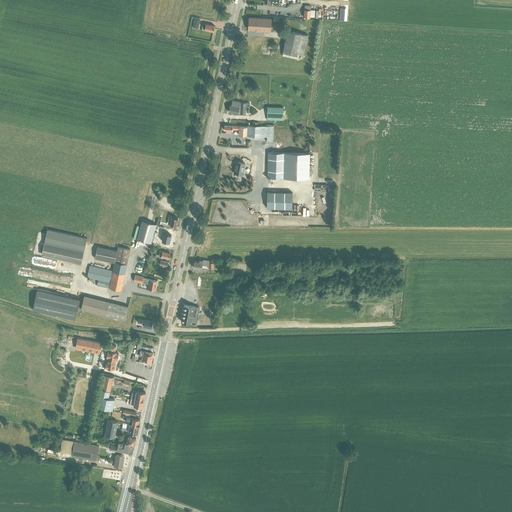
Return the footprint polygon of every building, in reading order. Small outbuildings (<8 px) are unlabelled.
[(315,10),(310,10),(310,5),(304,5),(303,17),(310,17),(314,17),(315,10)] [(249,17),(248,29),(270,31),(271,19),(249,17)] [(214,25),(205,23),(205,24),(202,23),(202,26),(205,27),(204,30),(213,31),(214,25)] [(308,35),(287,31),(282,55),(296,58),(297,54),(304,55),(308,35)] [(230,105),(228,111),(237,113),(240,114),(245,114),(245,107),(250,107),(250,103),(240,103),(240,102),(232,100),(231,106),(230,105)] [(286,115),(286,110),(283,110),(283,107),(267,106),(266,119),(283,120),(283,115),(286,115)] [(267,136),(267,141),(273,142),(273,126),(247,124),(247,126),(224,125),(224,129),(227,130),(227,131),(232,132),(232,130),(239,130),(238,135),(267,136)] [(269,152),(268,177),(309,178),(310,153),(269,152)] [(244,163),(236,161),(233,172),(241,174),(244,163)] [(292,191),(267,191),(267,207),(292,208),(292,191)] [(170,224),(176,226),(178,218),(169,216),(168,222),(170,223),(170,224)] [(142,220),(137,239),(137,240),(144,241),(151,243),(156,224),(142,220)] [(84,251),(87,238),(47,229),(44,242),(84,251)] [(163,233),(162,241),(170,243),(171,235),(163,233)] [(154,246),(173,251),(174,245),(155,240),(154,246)] [(84,251),(44,243),(42,252),(81,261),(84,251)] [(115,262),(117,250),(97,246),(95,258),(115,262)] [(130,249),(118,246),(117,250),(115,262),(113,270),(109,287),(121,290),(130,249)] [(170,253),(160,250),(159,256),(169,258),(170,253)] [(198,261),(194,261),(193,267),(201,268),(202,265),(208,266),(208,268),(213,268),(213,262),(208,262),(208,260),(202,259),(202,260),(198,259),(198,261)] [(138,260),(136,270),(143,272),(145,261),(138,260)] [(109,287),(113,270),(89,265),(87,277),(98,279),(97,285),(109,287)] [(142,282),(149,284),(148,288),(155,290),(157,280),(143,277),(135,275),(134,281),(142,283),(142,282)] [(37,291),(33,309),(76,319),(80,300),(37,289),(37,291)] [(128,306),(84,295),(81,309),(124,320),(128,306)] [(262,318),(279,317),(279,296),(261,296),(262,318)] [(194,306),(184,304),(181,321),(196,324),(199,307),(194,306)] [(237,314),(227,314),(227,316),(224,316),(224,323),(232,323),(232,320),(237,320),(237,314)] [(151,328),(153,321),(145,319),(145,320),(138,318),(138,322),(144,323),(143,326),(151,328)] [(101,348),(102,342),(77,337),(75,349),(100,354),(101,348)] [(102,342),(101,348),(106,349),(108,349),(107,358),(108,358),(107,363),(105,363),(104,368),(114,369),(115,363),(116,360),(117,360),(119,353),(114,352),(114,351),(115,351),(117,345),(102,342)] [(153,352),(137,349),(135,355),(133,355),(132,360),(136,361),(137,356),(139,356),(139,355),(141,355),(139,362),(145,363),(145,364),(147,364),(147,362),(151,362),(153,352)] [(102,389),(111,391),(113,378),(105,376),(102,389)] [(111,391),(102,389),(100,389),(97,407),(110,410),(113,410),(115,399),(109,398),(111,391)] [(131,397),(144,399),(144,398),(145,395),(145,393),(146,393),(146,392),(136,390),(136,393),(132,393),(131,397)] [(144,399),(131,397),(131,398),(135,399),(134,406),(139,407),(139,406),(143,407),(143,403),(144,399)] [(129,423),(139,425),(140,419),(141,416),(136,415),(126,413),(126,416),(124,415),(123,419),(130,420),(129,423)] [(108,419),(105,434),(115,437),(118,421),(108,419)] [(139,425),(129,423),(123,422),(122,427),(123,427),(123,430),(137,433),(138,429),(139,425)] [(127,443),(135,445),(136,438),(128,436),(127,443)] [(63,439),(61,452),(72,454),(72,456),(97,460),(100,445),(63,439)] [(135,445),(127,443),(125,442),(125,443),(119,442),(118,446),(109,444),(107,446),(107,447),(108,449),(110,449),(110,451),(119,452),(121,452),(122,450),(133,453),(135,445)] [(121,452),(119,452),(119,454),(116,453),(115,460),(114,460),(111,462),(113,465),(114,464),(114,465),(122,466),(124,455),(121,454),(121,452)]
